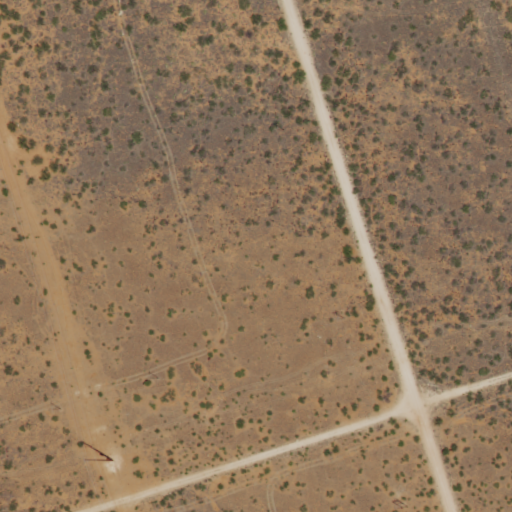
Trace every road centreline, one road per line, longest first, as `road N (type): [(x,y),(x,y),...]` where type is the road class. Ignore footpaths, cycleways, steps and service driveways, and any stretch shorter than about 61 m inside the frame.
road 1 (track): [(282,0),(447,511)]
road 2 (track): [(82,511),(511,364)]
